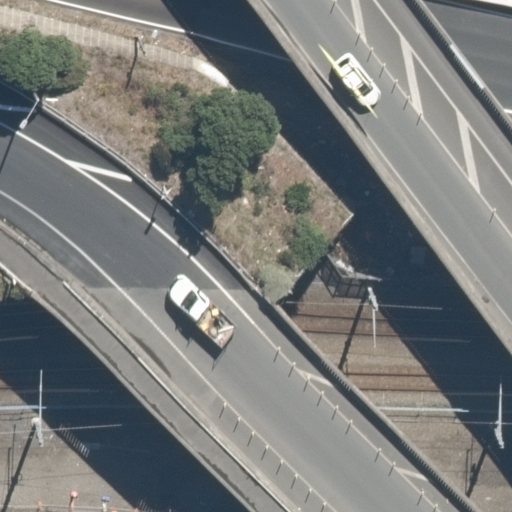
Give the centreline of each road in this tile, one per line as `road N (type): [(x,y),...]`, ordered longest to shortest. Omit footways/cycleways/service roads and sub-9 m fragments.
road 1 (trunk): [(392,511),(168,287),(0,172)]
road 2 (trunk): [(326,0),(511,257)]
road 3 (trunk): [(511,62),(245,0)]
